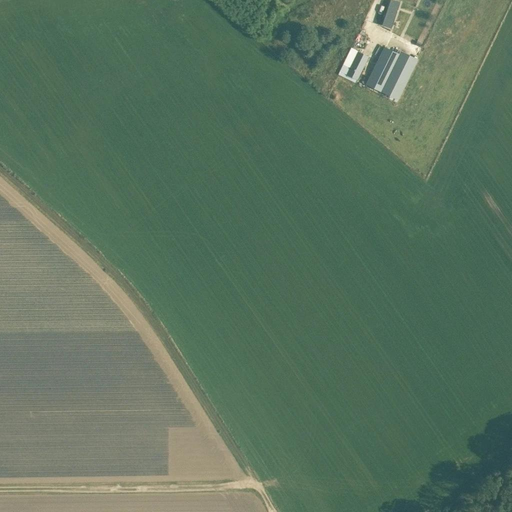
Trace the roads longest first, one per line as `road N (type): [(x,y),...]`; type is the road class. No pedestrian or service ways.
road 1 (track): [(261,486),(126,279),(0,162)]
road 2 (track): [(261,486),(0,488)]
